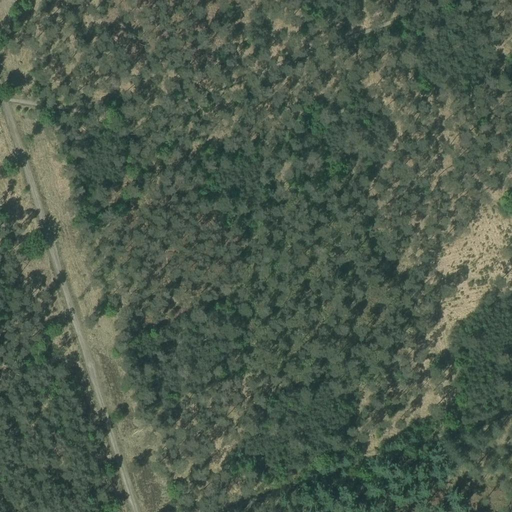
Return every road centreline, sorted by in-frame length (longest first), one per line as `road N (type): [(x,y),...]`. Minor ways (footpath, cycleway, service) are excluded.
road 1 (track): [(0,80),(134,511)]
road 2 (track): [(511,413),(217,511)]
